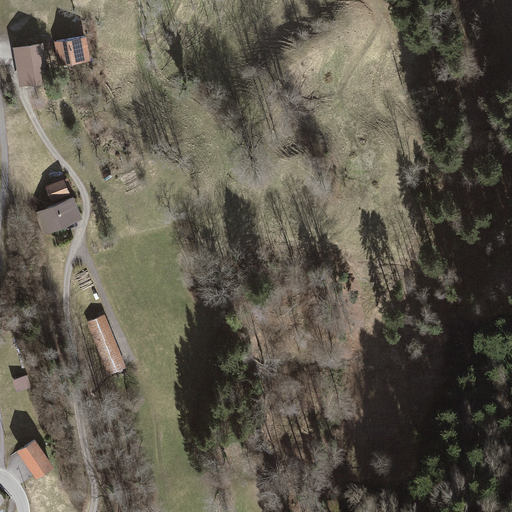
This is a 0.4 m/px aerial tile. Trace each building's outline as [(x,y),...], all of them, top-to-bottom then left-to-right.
[(87,35),(55,42),(60,65),(91,59),(87,35)] [(50,80),(44,42),(14,47),(21,85),(50,80)] [(65,178),(46,186),(52,201),(71,193),(71,191),(73,190),(68,178),(65,179),(65,178)] [(56,204),(36,212),(45,234),(83,218),(74,196),(56,204)] [(88,322),(109,375),(126,368),(105,315),(88,322)] [(26,375),(13,379),(17,391),(29,387),(26,375)] [(18,451),(36,478),(54,466),(36,439),(18,451)]
